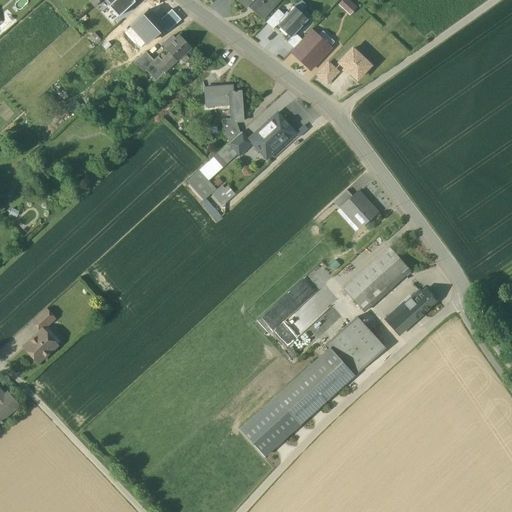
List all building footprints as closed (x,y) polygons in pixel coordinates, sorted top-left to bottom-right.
[(101,0),(98,3),(104,9),(114,0),(101,0)] [(127,7),(120,0),(115,0),(124,10),(127,7)] [(237,0),(246,7),(248,5),(262,18),(270,9),(268,7),(274,1),(273,0),(237,0)] [(349,14),(357,6),(350,0),(342,0),(338,4),(349,14)] [(276,24),(291,38),(295,33),(307,20),(293,7),(288,13),(287,12),(283,15),(276,24)] [(276,24),(283,15),(278,10),(266,23),(271,28),(276,24)] [(148,11),(131,26),(131,27),(138,35),(146,43),(163,28),(148,11)] [(131,27),(125,32),(133,40),(138,35),(131,27)] [(291,51),(297,57),(316,37),(310,31),(291,51)] [(320,34),(332,45),(335,41),(323,31),(320,34)] [(302,39),(295,33),(291,38),(286,42),(293,49),(302,39)] [(146,43),(138,35),(133,40),(140,48),(146,43)] [(179,35),(170,44),(167,41),(163,45),(169,52),(177,61),(191,48),(179,35)] [(297,57),(310,70),(331,48),(318,36),(297,57)] [(357,79),(370,65),(352,49),(339,63),(357,79)] [(146,51),(132,63),(137,68),(150,56),(146,51)] [(169,52),(161,60),(159,57),(155,61),(150,56),(137,68),(142,74),(146,71),(155,81),(156,80),(155,79),(163,72),(164,73),(177,61),(169,52)] [(338,72),(328,63),(317,75),(326,84),(338,72)] [(234,91),(232,92),(232,88),(221,89),(221,87),(204,88),(206,102),(214,102),(214,106),(230,105),(230,119),(231,122),(236,122),(243,122),(241,92),(234,92),(234,91)] [(277,113),(252,137),(253,138),(255,140),(258,144),(260,141),(271,154),(295,132),(277,113)] [(239,133),(236,122),(231,122),(230,119),(221,119),(222,135),(229,142),(239,133)] [(249,141),(241,132),(239,133),(229,142),(227,144),(238,155),(255,140),(253,138),(249,141)] [(214,190),(198,172),(185,183),(202,202),(211,193),(214,190)] [(214,190),(211,193),(220,203),(222,201),(225,204),(234,195),(227,187),(224,189),(220,185),(214,190)] [(346,190),(333,202),(339,210),(340,209),(343,206),(343,205),(352,197),(346,190)] [(352,197),(343,205),(343,206),(340,209),(358,229),(375,213),(357,192),(352,197)] [(389,248),(343,290),(352,300),(377,279),(393,264),(399,259),(389,248)] [(410,271),(399,259),(393,264),(404,276),(410,271)] [(393,264),(377,279),(387,291),(404,276),(393,264)] [(377,279),(352,300),(363,312),(387,291),(377,279)] [(425,289),(421,293),(419,291),(404,304),(416,318),(436,301),(425,289)] [(404,304),(403,304),(386,319),(384,320),(397,335),(416,318),(404,304)] [(45,309),(31,321),(40,331),(41,329),(42,330),(54,319),(45,309)] [(287,347),(307,328),(292,313),(273,332),(287,347)] [(384,347),(357,318),(326,345),(353,375),(384,347)] [(40,331),(23,346),(37,362),(54,347),(45,337),(47,336),(42,330),(41,329),(40,331)] [(320,356),(275,397),(300,423),(344,383),(320,356)] [(3,394),(0,390),(0,423),(0,424),(2,422),(0,420),(0,416),(16,402),(7,391),(3,394)] [(300,423),(275,397),(240,429),(264,455),(300,423)]
